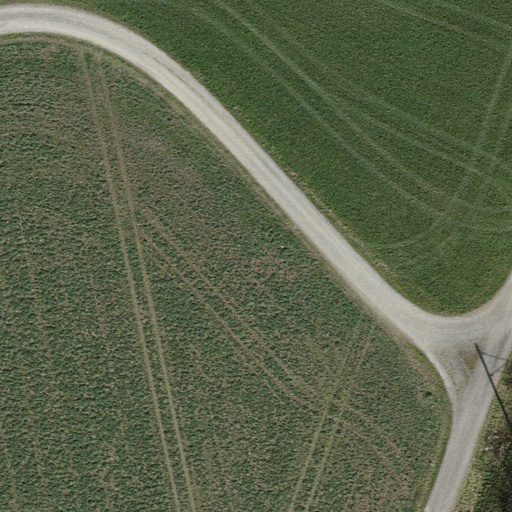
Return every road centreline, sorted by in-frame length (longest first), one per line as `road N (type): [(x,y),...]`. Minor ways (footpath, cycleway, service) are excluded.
road 1 (track): [(0,21),(108,30),(164,65),(423,337),(501,326)]
road 2 (track): [(501,326),(433,511)]
